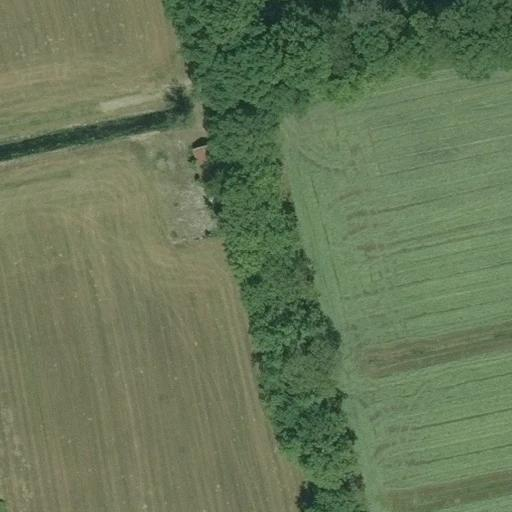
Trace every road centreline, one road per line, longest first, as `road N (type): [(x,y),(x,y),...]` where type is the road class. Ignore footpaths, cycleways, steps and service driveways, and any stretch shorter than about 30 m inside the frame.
road 1 (track): [(220,82),(335,511)]
road 2 (track): [(511,24),(220,82)]
